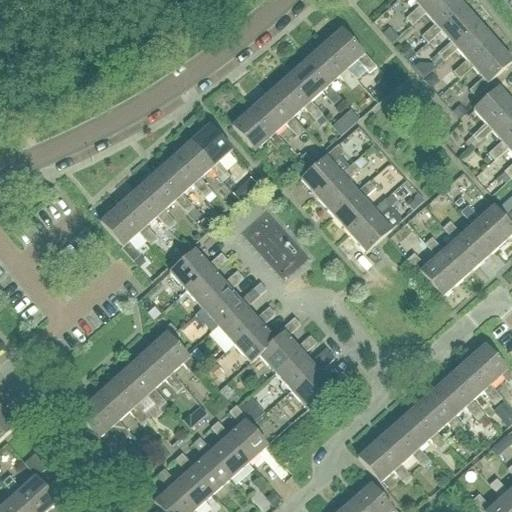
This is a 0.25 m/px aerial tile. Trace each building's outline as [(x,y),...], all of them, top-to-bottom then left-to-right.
[(410,28),(423,16),(422,15),(438,0),(408,0),(417,9),(404,21),(410,28)] [(426,46),(439,34),(438,33),(463,10),(453,0),(438,0),(422,15),(423,16),(433,27),(420,39),(426,46)] [(442,64),(455,53),(453,51),(479,28),(463,10),(438,33),(439,34),(449,45),(436,57),(442,64)] [(458,82),(471,70),(470,68),(495,46),(479,28),(453,51),(455,53),(465,64),(452,75),(458,82)] [(340,33),(321,49),(343,74),(345,72),(356,63),(368,76),(375,70),(363,56),(361,57),(340,33)] [(470,68),(471,70),(481,81),(468,93),(474,100),(488,88),(487,87),(511,65),(495,46),(470,68)] [(321,49),(303,65),(325,90),(327,88),(338,79),(350,92),(357,85),(345,72),(343,74),(321,49)] [(303,65),(285,81),(308,106),(310,104),(320,95),(332,108),(339,101),(327,88),(325,90),(303,65)] [(285,81),(268,97),(290,122),(292,120),(303,110),(314,123),(321,117),(310,104),(308,106),(285,81)] [(477,145),(490,133),(489,132),(511,110),(511,107),(497,91),(472,113),(484,127),(471,138),(477,145)] [(268,97),(250,113),(272,137),(274,136),(285,126),(297,139),(303,133),(292,120),(290,122),(268,97)] [(493,163),(506,151),(504,150),(511,142),(511,110),(489,132),(490,133),(500,144),(487,156),(493,163)] [(272,137),(250,113),(231,129),(254,155),(267,142),(279,155),(286,149),(274,136),(272,137)] [(209,128),(190,145),(213,170),(210,172),(222,185),(229,179),(217,166),(232,153),(209,128)] [(509,181),(511,178),(511,142),(504,150),(506,151),(511,158),(511,165),(503,174),(509,181)] [(190,145),(172,160),(195,186),(192,188),(204,201),(211,195),(199,181),(210,172),(213,170),(190,145)] [(300,184),(317,202),(342,180),(340,178),(330,167),(343,155),(337,148),(324,160),(325,161),(300,184)] [(172,160),(154,176),(177,202),(175,203),(186,216),(193,210),(181,197),(192,188),(195,186),(172,160)] [(317,202),(333,220),(358,198),(356,196),(346,184),(359,173),(353,166),(340,178),(342,180),(317,202)] [(154,176),(136,192),(159,217),(157,219),(168,232),(175,226),(163,213),(175,203),(177,202),(154,176)] [(240,208),(254,192),(245,184),(231,200),(240,208)] [(333,220),(348,238),(373,215),(372,214),(362,203),(375,191),(369,184),(356,196),(358,198),(333,220)] [(136,192),(118,208),(141,233),(139,235),(150,248),(157,242),(146,229),(157,219),(159,217),(136,192)] [(373,215),(348,238),(365,256),(371,251),(390,234),(389,233),(400,224),(389,211),(391,209),(385,202),(372,214),(373,215)] [(141,233),(118,208),(100,225),(122,250),(121,251),(133,264),(139,258),(128,245),(139,235),(141,233)] [(460,215),(471,228),(473,227),(496,252),(511,237),(511,232),(492,210),(478,222),(467,209),(460,215)] [(442,231),(454,245),(456,243),(478,268),(496,252),(473,227),(471,228),(460,238),(449,225),(442,231)] [(388,241),(403,260),(419,248),(404,229),(388,241)] [(424,247),(436,261),(438,259),(460,283),(478,268),(456,243),(454,245),(442,255),(431,241),(424,247)] [(169,275),(186,293),(211,272),(214,275),(227,263),(221,256),(207,268),(194,253),(169,275)] [(438,259),(436,261),(425,271),(413,257),(406,263),(418,276),(419,275),(441,300),(460,283),(438,259)] [(186,293),(202,311),(227,289),(230,293),(243,281),(236,274),(223,286),(214,275),(211,272),(186,293)] [(202,311),(218,329),(243,307),(246,311),(259,299),(253,292),(239,304),(230,293),(227,289),(202,311)] [(218,329),(234,347),(259,325),(262,329),(275,317),(269,310),(255,322),(246,311),(243,307),(218,329)] [(283,336),(286,339),(300,328),(294,321),(280,333),(283,336)] [(251,366),(259,359),(275,344),(262,329),(259,325),(234,347),(251,366)] [(165,336),(147,353),(169,377),(171,376),(182,366),(194,379),(201,373),(189,360),(188,361),(165,336)] [(259,359),(274,376),(299,354),(302,357),(316,346),(310,339),(296,351),(286,339),(283,336),(275,344),(259,359)] [(483,349),(464,366),(486,391),(488,389),(500,379),(511,391),(511,390),(511,378),(507,372),(505,374),(483,349)] [(274,376),(290,394),(315,372),(318,375),(334,362),(325,352),(309,365),(302,357),(299,354),(274,376)] [(147,353),(129,369),(151,393),(153,392),(164,382),(176,395),(183,389),(171,376),(169,377),(147,353)] [(464,366),(446,382),(468,407),(470,405),(481,395),(493,408),(500,402),(488,389),(486,391),(464,366)] [(129,369),(111,385),(133,409),(135,408),(146,398),(158,411),(165,405),(153,392),(151,393),(129,369)] [(315,372),(290,394),(307,413),(331,391),(334,394),(347,382),(341,375),(328,387),(318,375),(315,372)] [(273,382),(249,397),(258,411),(282,395),(273,382)] [(446,382),(428,397),(450,422),(453,421),(464,411),(475,423),(482,418),(470,405),(468,407),(446,382)] [(111,385),(93,401),(116,426),(117,424),(129,414),(140,427),(147,421),(135,408),(133,409),(111,385)] [(428,397),(410,413),(433,438),(435,436),(446,427),(457,439),(464,433),(453,421),(450,422),(428,397)] [(116,426),(93,401),(75,417),(97,442),(111,430),(122,443),(129,437),(117,424),(116,426)] [(240,428),(229,438),(225,441),(248,466),(267,449),(245,424),(247,422),(235,409),(228,415),(240,428)] [(0,442),(15,429),(0,411),(0,442)] [(410,413),(392,429),(415,454),(417,452),(428,442),(439,455),(446,449),(435,436),(433,438),(410,413)] [(222,443),(211,454),(207,457),(230,482),(248,466),(225,441),(229,438),(218,424),(211,430),(222,443)] [(392,429),(375,445),(397,470),(398,469),(410,458),(421,471),(429,465),(417,452),(415,454),(392,429)] [(204,459),(193,469),(189,473),(212,498),(230,482),(207,457),(211,454),(199,441),(193,446),(204,459)] [(397,470),(375,445),(356,462),(378,487),(392,475),(403,488),(410,482),(398,469),(397,470)] [(186,476),(175,486),(172,489),(192,511),(195,511),(212,498),(189,473),(193,469),(181,457),(175,462),(186,476)] [(23,467),(35,481),(45,472),(33,458),(23,467)] [(192,511),(172,489),(175,486),(163,473),(157,478),(169,492),(153,505),(159,511),(158,511),(192,511)] [(1,485),(13,499),(15,497),(27,511),(48,511),(55,506),(33,481),(20,493),(8,479),(1,485)] [(488,488),(500,501),(502,500),(511,511),(511,490),(507,495),(495,482),(488,488)] [(389,511),(368,488),(349,504),(356,511),(391,511),(392,511),(391,511),(389,511)] [(0,511),(27,511),(15,497),(13,499),(2,509),(0,506),(0,511)] [(511,511),(502,500),(500,501),(489,511),(477,498),(470,504),(477,511),(511,511)]
